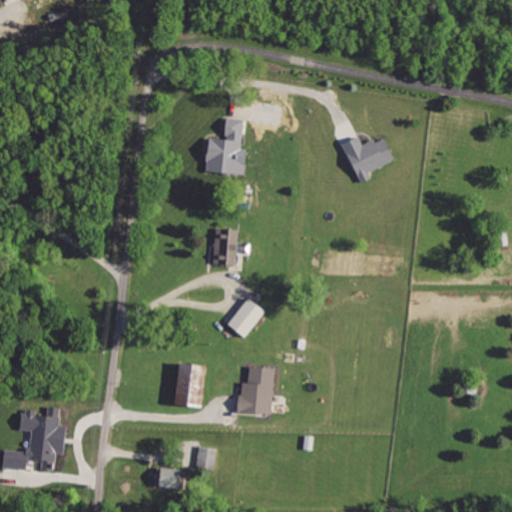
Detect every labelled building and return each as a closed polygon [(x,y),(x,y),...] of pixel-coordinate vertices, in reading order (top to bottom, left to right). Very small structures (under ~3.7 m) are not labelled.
[(246,173),(247,148),(242,147),(244,118),(227,117),(226,138),(209,137),(207,171),(246,173)] [(343,143),(362,182),(373,177),(370,171),(395,159),(385,137),(376,141),(375,138),(363,144),(359,135),(343,143)] [(220,228),(216,266),(239,268),(243,230),(220,228)] [(251,300),(229,328),(245,341),(267,312),(251,300)] [(183,363),(177,403),(205,407),(211,367),(183,363)] [(275,367),(250,365),(249,382),(241,381),(240,411),(273,413),(275,367)] [(4,467),(27,469),(28,458),(43,459),(42,470),(54,471),(56,452),(65,453),(67,425),(59,424),(61,407),(48,406),(48,414),(37,414),(37,410),(22,409),(21,429),(32,430),(31,450),(5,448),(4,467)] [(200,443),(196,469),(215,472),(218,446),(200,443)] [(159,465),(156,489),(184,492),(187,468),(159,465)]
